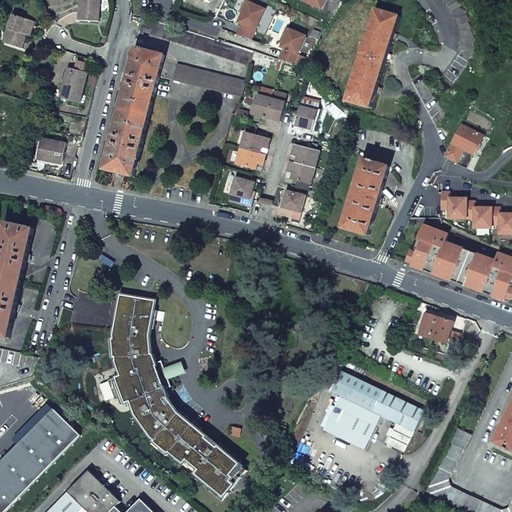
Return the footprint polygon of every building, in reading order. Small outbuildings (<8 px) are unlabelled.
[(80,0),(80,19),(99,20),(100,0),(80,0)] [(302,0),(323,9),(326,0),(302,0)] [(443,0),(451,11),(452,13),(456,21),(459,32),(460,38),(458,50),(474,56),(475,52),(475,50),(476,47),(476,45),(476,44),(476,36),(476,35),(476,33),(475,32),(475,28),(472,20),(467,9),(465,4),(461,0),(443,0)] [(266,9),(247,1),(237,25),(240,26),(236,34),(252,41),(266,9)] [(377,10),(350,102),(373,109),(400,17),(377,10)] [(14,13),(5,41),(23,47),(32,19),(14,13)] [(140,32),(251,66),(255,52),(201,34),(143,17),(140,32)] [(306,36),(288,29),(280,49),(283,51),(279,60),(287,63),(291,54),(298,56),(306,36)] [(136,50),(107,169),(135,177),(160,77),(164,62),(165,56),(136,50)] [(89,62),(79,60),(76,68),(87,71),(89,62)] [(247,82),(164,62),(160,77),(243,97),(247,82)] [(93,66),(89,83),(96,85),(100,68),(93,66)] [(69,67),(62,96),(82,101),(89,72),(87,71),(76,68),(69,67)] [(273,100),(258,96),(254,115),(261,117),(261,114),(269,116),(273,100)] [(283,123),(288,104),(273,100),(269,116),(276,118),(276,121),(283,123)] [(319,112),(302,108),(300,115),(298,124),(305,126),(304,129),(314,131),(319,112)] [(485,137),(463,126),(447,157),(468,168),(485,137)] [(272,140),(246,133),(242,149),(262,155),(264,149),(269,150),(272,140)] [(42,137),(39,158),(64,163),(68,142),(42,137)] [(321,153),(296,146),(293,157),(298,158),(297,164),(317,169),(321,153)] [(262,155),(242,149),(238,166),(258,171),(259,165),(265,167),(267,156),(262,155)] [(365,160),(345,229),(370,236),(390,167),(376,163),(376,162),(371,160),(370,161),(365,160)] [(297,164),(292,163),(289,173),(294,174),(292,180),(312,186),(317,169),(297,164)] [(256,184),(237,179),(231,203),(253,209),(255,201),(252,200),(254,193),(256,184)] [(307,197),(288,192),(285,201),(283,209),(280,208),(278,216),(294,220),(296,212),(302,214),(307,197)] [(443,193),(443,209),(451,209),(451,219),(476,219),(476,228),(492,228),(492,225),(500,225),(500,235),(511,234),(511,214),(511,215),(511,217),(501,217),(501,209),(486,208),(486,211),(476,211),(476,203),(468,202),(468,199),(461,199),(461,201),(451,201),(451,193),(443,193)] [(0,244),(0,335),(11,338),(16,312),(19,313),(20,307),(17,306),(27,262),(30,262),(31,256),(29,255),(35,229),(5,222),(0,244)] [(414,264),(413,267),(506,301),(507,298),(511,288),(511,285),(511,258),(426,226),(424,231),(426,232),(423,239),(421,238),(419,245),(421,246),(418,254),(413,252),(409,262),(414,264)] [(168,457),(223,502),(232,490),(226,485),(241,465),(242,465),(179,413),(169,398),(170,398),(167,389),(172,388),(162,361),(158,363),(154,355),(152,355),(152,347),(151,337),(157,301),(121,295),(115,335),(117,363),(122,376),(109,381),(116,399),(126,401),(127,405),(132,402),(137,415),(153,438),(156,441),(154,444),(168,457)] [(453,321),(424,311),(417,335),(446,344),(453,321)] [(424,411),(383,392),(342,372),(332,392),(397,423),(387,444),(404,452),(424,411)] [(6,511),(81,436),(54,409),(0,464),(0,507),(4,511),(6,511)] [(511,411),(497,442),(508,447),(507,450),(511,451),(511,449),(511,411)] [(241,428),(231,427),(230,436),(240,437),(241,428)] [(460,429),(428,490),(470,511),(476,511),(482,501),(450,486),(449,479),(472,435),(460,429)] [(226,485),(232,490),(248,471),(241,465),(226,485)] [(90,471),(49,511),(111,511),(117,507),(122,502),(90,471)] [(154,511),(142,499),(128,511),(121,511),(117,507),(111,511),(154,511)] [(502,511),(482,501),(476,511),(511,511),(511,500),(508,508),(502,511)]
